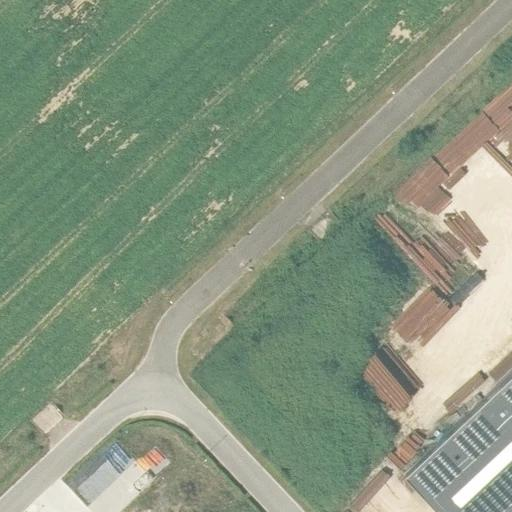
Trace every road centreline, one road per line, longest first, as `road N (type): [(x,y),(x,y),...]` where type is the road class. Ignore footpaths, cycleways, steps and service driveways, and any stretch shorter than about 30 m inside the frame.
road 1 (unclassified): [(158,398),(175,318),(511,0)]
road 2 (unclassified): [(5,511),(127,399),(158,398)]
road 3 (unclassified): [(158,398),(190,410),(286,511)]
